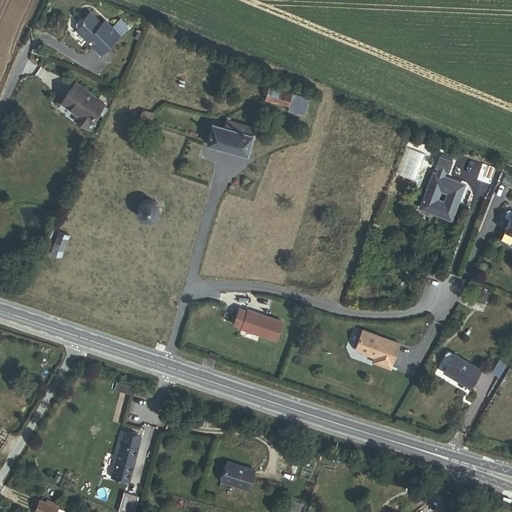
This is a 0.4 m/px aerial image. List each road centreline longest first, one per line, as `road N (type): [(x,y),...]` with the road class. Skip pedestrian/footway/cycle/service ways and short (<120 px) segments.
road 1 (secondary): [(422,451),(0,310)]
road 2 (track): [(82,340),(0,477)]
